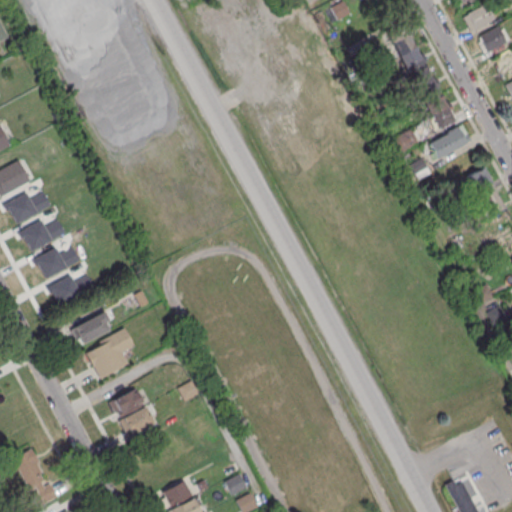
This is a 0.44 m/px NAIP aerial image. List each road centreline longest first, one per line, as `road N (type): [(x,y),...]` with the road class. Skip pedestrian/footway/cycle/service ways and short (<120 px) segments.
road 1 (residential): [(115,511),(0,295)]
road 2 (residential): [(511,172),(419,0)]
